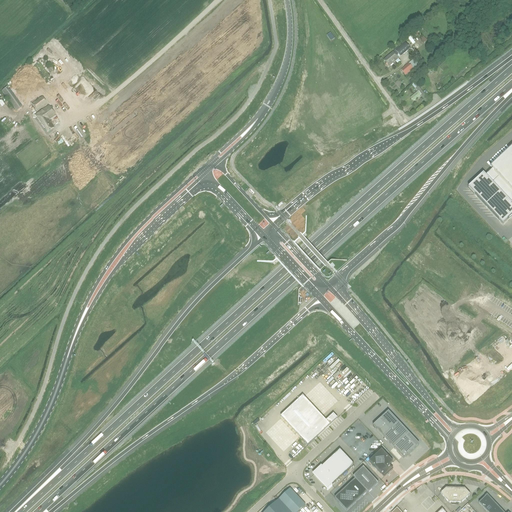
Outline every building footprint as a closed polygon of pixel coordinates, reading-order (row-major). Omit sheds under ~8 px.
[(395,50),(393,52),(383,60),(389,66),(399,58),(397,56),(399,54),(401,56),(410,48),(405,42),(395,50)] [(408,63),(401,70),(406,75),(413,69),(408,63)] [(414,82),(411,84),(417,91),(410,97),(414,101),(420,96),(426,102),(430,100),(414,82)] [(8,87),(2,91),(17,111),(22,107),(8,87)] [(32,104),(37,111),(47,104),(42,97),(32,104)] [(34,115),(46,132),(53,128),(48,121),(55,116),(48,105),(34,115)] [(66,122),(52,130),(58,141),(61,139),(63,143),(68,140),(67,137),(78,131),(74,123),(69,126),(66,122)] [(477,181),(469,188),(486,206),(503,225),(510,218),(511,216),(511,147),(505,154),(490,168),(491,169),(492,170),(489,173),(486,176),(485,175),(484,174),(477,181)] [(342,369),(346,367),(341,359),(337,362),(342,369)] [(355,375),(351,370),(346,374),(349,379),(355,375)] [(303,396),(281,416),(308,446),(337,418),(333,414),(326,421),(303,396)] [(418,445),(388,412),(373,426),(404,459),(418,445)] [(321,467),(314,474),(328,489),(327,489),(328,490),(332,486),(332,485),(354,465),(340,450),(322,467),(321,466),(321,467)] [(393,462),(382,450),(369,461),(384,477),(393,469),(389,465),(393,462)] [(355,479),(335,498),(346,510),(355,502),(356,502),(367,492),(368,493),(378,483),(363,467),(353,477),(355,479)] [(446,488),(440,493),(449,502),(461,503),(470,494),(465,488),(446,488)] [(279,499),(265,511),(298,511),(305,505),(290,489),(280,498),(279,499)] [(502,511),(487,495),(479,503),(487,511),(502,511)]
